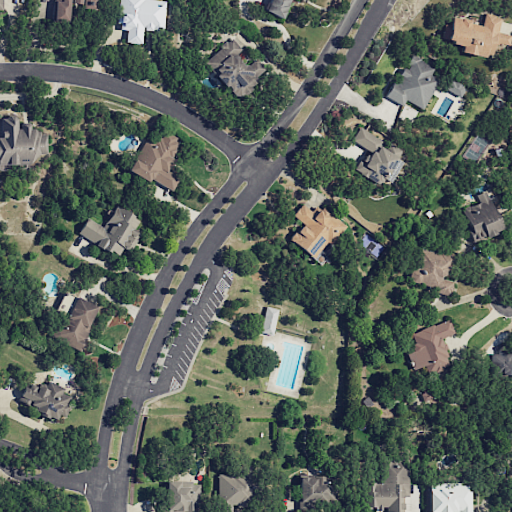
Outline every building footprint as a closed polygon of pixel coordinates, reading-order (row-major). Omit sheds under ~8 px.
[(97,0),(54,0),(52,19),(67,21),(69,3),(82,4),(82,9),(97,10),(97,0)] [(166,1),(156,0),(118,0),(117,29),(126,30),(124,42),(141,44),(142,29),(163,31),(166,1)] [(281,18),(288,0),(267,0),(263,11),(281,18)] [(451,17),(445,42),(460,46),(459,51),(489,58),(493,43),(507,46),(510,35),(496,32),(500,17),(484,13),(481,24),(451,17)] [(203,60),(235,99),(267,73),(256,58),(245,67),(235,55),(241,50),(231,38),(203,60)] [(385,97),(402,105),(404,101),(422,109),(437,79),(430,75),(434,66),(411,55),(405,67),(403,67),(396,81),(393,80),(385,97)] [(445,89),(459,97),(465,88),(450,80),(445,89)] [(0,163),(36,164),(36,154),(46,154),(46,132),(30,132),(30,124),(16,124),(16,117),(0,116),(0,163)] [(351,141),(370,151),(363,164),(358,161),(352,171),(378,185),(381,179),(389,184),(402,161),(396,158),(401,150),(387,142),(387,143),(358,128),(351,141)] [(171,190),(178,176),(166,171),(181,140),(160,130),(158,134),(149,130),(128,172),(147,181),(148,179),(171,190)] [(502,230),(485,190),(475,195),(478,202),(460,210),(474,241),(502,230)] [(346,226),(321,207),(316,214),(302,203),(292,216),(301,223),(288,240),(313,259),(321,248),(326,252),(346,226)] [(103,227),(86,218),(77,234),(117,256),(122,247),(130,252),(141,233),(134,229),(140,219),(115,205),(103,227)] [(447,280),(450,254),(415,249),(409,287),(452,293),(454,281),(447,280)] [(80,351),(90,328),(87,327),(96,306),(74,296),(54,339),(80,351)] [(259,333),(272,335),(277,309),(265,306),(259,333)] [(412,369),(424,365),(426,372),(449,365),(440,338),(454,334),(450,320),(409,333),(414,350),(407,353),(412,369)] [(511,354),(505,354),(505,351),(494,350),(491,375),(511,377),(511,354)] [(44,389),(24,382),(17,404),(56,418),(57,414),(64,416),(71,397),(62,393),(64,387),(47,381),(44,389)] [(380,483),(361,483),(361,507),(385,507),(385,511),(401,511),(402,497),(406,497),(407,462),(380,461),(380,483)] [(217,473),(217,511),(231,511),(231,504),(249,503),(249,473),(217,473)] [(298,506),(333,505),(333,486),(324,487),(324,476),(298,477),(298,506)] [(196,511),(196,483),(179,483),(179,482),(166,482),(165,511),(196,511)] [(428,511),(470,511),(470,484),(428,485),(428,511)]
